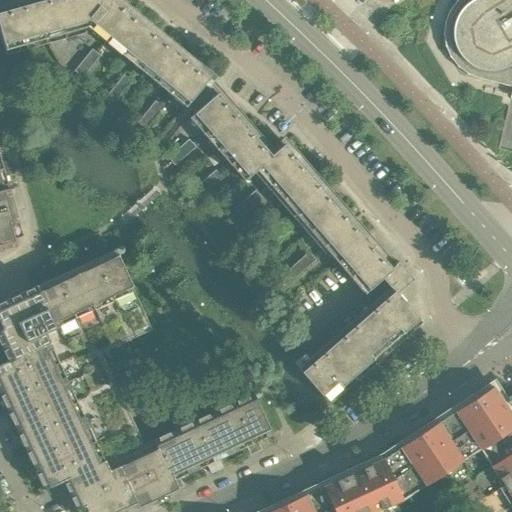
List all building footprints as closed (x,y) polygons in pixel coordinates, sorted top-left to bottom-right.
[(87,26),(151,79),(184,106),(208,78),(113,0),(43,0),(0,12),(0,34),(6,54),(47,43),(46,38),(87,26)] [(511,0),(455,0),(455,1),(449,9),(448,11),(448,12),(445,21),(444,20),(444,23),(443,33),(443,35),(444,45),(445,47),(449,56),(450,58),(456,66),(458,68),(466,73),(466,74),(468,75),(477,78),(477,79),(480,79),(489,81),(489,82),(491,82),(492,82),(501,84),(501,85),(503,85),(511,86),(511,89),(511,91),(511,92),(511,91),(511,0)] [(92,49),(82,59),(90,66),(100,55),(92,49)] [(90,66),(82,59),(73,70),(82,77),(90,66)] [(123,74),(114,85),(122,92),(131,81),(123,74)] [(122,92),(114,85),(105,96),(113,103),(122,92)] [(189,117),(202,133),(230,109),(216,93),(189,117)] [(155,100),(146,111),(154,118),(163,107),(155,100)] [(202,133),(216,149),(244,124),(230,109),(202,133)] [(154,118),(146,111),(137,122),(145,129),(154,118)] [(216,149),(230,165),(258,140),(244,124),(216,149)] [(189,139),(178,148),(185,156),(196,146),(189,139)] [(230,165),(242,179),(271,155),(258,140),(230,165)] [(256,170),(270,185),(298,161),(283,144),(271,155),(242,179),(243,180),(256,170)] [(185,156),(178,148),(167,157),(174,165),(185,156)] [(0,250),(16,246),(9,223),(18,220),(10,190),(9,188),(5,175),(14,172),(11,160),(1,162),(0,157),(0,250)] [(270,185),(283,200),(311,176),(298,161),(270,185)] [(216,170),(205,179),(212,187),(222,177),(216,170)] [(283,200),(295,215),(324,191),(311,176),(283,200)] [(212,187),(205,179),(194,188),(201,196),(212,187)] [(255,190),(245,199),(252,207),(262,198),(255,190)] [(295,215),(309,231),(337,206),(324,191),(295,215)] [(252,207),(245,199),(234,209),(241,216),(252,207)] [(309,231),(321,245),(350,221),(337,206),(309,231)] [(282,221),(272,230),(278,238),(289,229),(282,221)] [(321,245),(336,261),(364,237),(350,221),(321,245)] [(278,238),(272,230),(261,239),(268,247),(278,238)] [(364,237),(336,261),(355,283),(364,293),(381,278),(393,292),(390,294),(376,307),(362,318),(347,331),(331,346),(315,360),(301,372),(325,400),(327,398),(419,318),(397,293),(413,279),(397,261),(390,267),(383,259),(364,237)] [(28,472),(32,479),(37,477),(43,489),(62,481),(76,509),(84,506),(86,511),(128,511),(138,508),(138,507),(147,503),(151,501),(150,499),(156,496),(157,499),(183,486),(179,478),(206,465),(210,474),(222,468),(218,460),(245,447),(250,455),(261,450),(257,441),(272,434),(253,393),(153,439),(157,448),(128,461),(119,466),(119,465),(108,470),(104,460),(103,460),(49,343),(45,332),(55,328),(55,327),(134,291),(115,249),(0,302),(0,324),(2,328),(0,329),(0,346),(7,361),(0,364),(0,398),(1,398),(15,430),(10,433),(13,440),(19,437),(34,469),(28,472)] [(309,252),(298,261),(305,269),(316,259),(309,252)] [(305,269),(298,261),(288,270),(294,278),(305,269)] [(157,448),(153,439),(143,444),(101,351),(146,330),(150,328),(134,291),(55,327),(55,328),(45,332),(49,343),(103,460),(104,460),(108,470),(119,465),(119,466),(128,461),(157,448)] [(511,511),(511,416),(492,387),(456,411),(456,410),(446,417),(437,422),(382,459),(326,485),(267,511),(375,511),(380,510),(404,499),(443,473),(444,474),(445,473),(445,472),(471,455),(479,449),(511,498),(511,511)] [(469,511),(500,511),(511,504),(511,498),(479,449),(471,455),(445,472),(445,473),(444,474),(469,511)]
